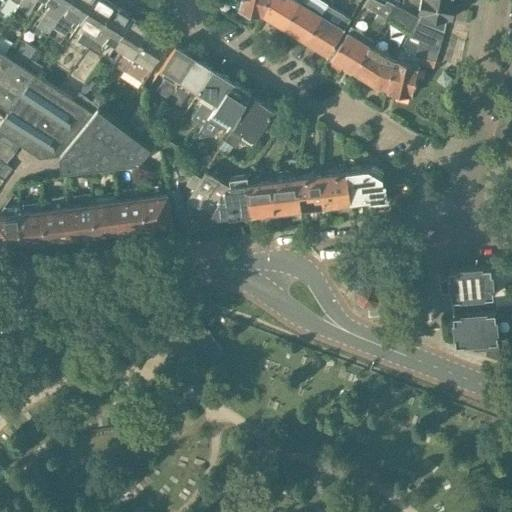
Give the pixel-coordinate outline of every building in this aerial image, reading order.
[(21,0),(19,3),(18,5),(29,12),(36,0),(21,0)] [(49,33),(54,25),(69,0),(47,0),(52,3),(37,25),(49,33)] [(69,0),(54,25),(65,32),(75,18),(81,22),(94,0),(69,0)] [(117,4),(109,0),(94,0),(81,22),(86,25),(78,40),(89,47),(117,4)] [(242,0),(240,7),(265,13),(267,0),(242,0)] [(266,13),(285,25),(301,0),(267,0),(265,13),(266,13)] [(301,0),(285,25),(307,39),(328,5),(329,3),(324,0),(301,0)] [(383,23),(387,18),(395,4),(387,0),(386,0),(385,3),(379,0),(366,0),(364,4),(378,12),(375,18),(383,23)] [(447,19),(448,17),(454,18),(457,0),(421,0),(419,17),(417,19),(443,30),(445,19),(447,19)] [(117,4),(89,47),(100,54),(110,39),(116,44),(134,16),(117,4)] [(397,5),(395,4),(387,18),(410,31),(417,19),(419,17),(397,5)] [(328,5),(307,39),(329,53),(350,19),(328,5)] [(152,27),(134,16),(116,44),(122,47),(112,62),(125,70),(152,27)] [(443,30),(417,19),(410,31),(408,34),(419,38),(416,54),(421,55),(419,62),(420,62),(434,66),(436,59),(444,30),(443,30)] [(373,39),(351,25),(332,55),(354,69),(370,43),(373,39)] [(152,27),(125,70),(143,81),(170,39),(152,27)] [(15,57),(25,63),(36,46),(26,40),(15,57)] [(169,97),(196,55),(177,43),(159,71),(166,75),(157,90),(169,97)] [(387,88),(388,89),(394,62),(395,56),(370,43),(354,69),(377,83),(388,86),(387,88)] [(0,101),(7,109),(0,120),(0,129),(21,143),(41,157),(61,154),(62,169),(109,163),(141,159),(152,144),(98,104),(94,111),(74,97),(0,48),(0,101)] [(189,90),(196,95),(214,67),(196,55),(169,97),(180,104),(189,90)] [(394,62),(388,89),(413,94),(420,62),(419,62),(395,56),(394,62)] [(28,64),(39,71),(43,65),(33,58),(28,64)] [(233,78),(214,67),(196,95),(203,99),(192,116),(204,124),(233,78)] [(227,130),(252,91),(233,78),(204,124),(199,131),(205,135),(214,133),(219,125),(227,130)] [(99,103),(80,90),(74,97),(94,111),(98,104),(99,103)] [(274,100),(268,96),(264,98),(262,97),(261,98),(255,94),(225,139),(236,146),(245,132),(255,138),(276,106),(274,105),(274,100)] [(141,134),(152,119),(137,108),(126,124),(141,134)] [(167,135),(149,124),(142,135),(160,146),(167,135)] [(0,155),(7,161),(21,143),(0,129),(0,155)] [(179,144),(167,136),(160,146),(173,154),(179,144)] [(204,155),(195,168),(203,173),(211,160),(204,155)] [(386,200),(386,197),(388,196),(386,180),(384,180),(383,171),(385,168),(375,162),(374,164),(348,167),(352,200),(371,197),(371,198),(374,198),(374,201),(386,200)] [(352,200),(348,167),(322,171),(326,203),(327,206),(340,204),(339,201),(352,200)] [(202,175),(195,185),(187,199),(200,207),(202,204),(220,177),(206,169),(202,175)] [(202,175),(194,170),(188,180),(195,185),(202,175)] [(301,206),(314,204),(315,208),(327,206),(326,203),(322,171),(297,174),(301,206)] [(230,216),(252,213),(247,180),(248,180),(247,174),(229,176),(230,183),(220,177),(202,204),(219,215),(229,214),(230,216)] [(297,174),(272,177),(277,209),(277,212),(290,211),(289,208),(301,206),(297,174)] [(248,180),(247,180),(252,213),(265,211),(265,214),(277,212),(277,209),(272,177),(248,180)] [(148,226),(165,224),(174,222),(170,191),(143,194),(148,226)] [(148,226),(143,194),(118,197),(123,229),(148,226)] [(118,197),(93,200),(97,232),(123,229),(118,197)] [(97,232),(93,200),(69,203),(73,235),(97,232)] [(69,203),(44,207),(48,238),(73,235),(69,203)] [(24,241),(48,238),(44,207),(20,210),(24,241)] [(0,212),(0,246),(24,244),(24,241),(20,210),(0,212)] [(450,275),(440,276),(441,291),(451,290),(452,297),(511,291),(511,261),(449,267),(450,275)] [(362,283),(358,288),(358,300),(363,304),(375,303),(379,298),(378,286),(373,282),(362,283)] [(485,348),(486,353),(501,358),(501,357),(511,361),(508,337),(499,338),(496,309),(453,313),(457,343),(473,342),(473,349),(485,348)] [(198,314),(179,326),(188,341),(186,342),(201,365),(224,350),(209,328),(207,329),(198,314)]
